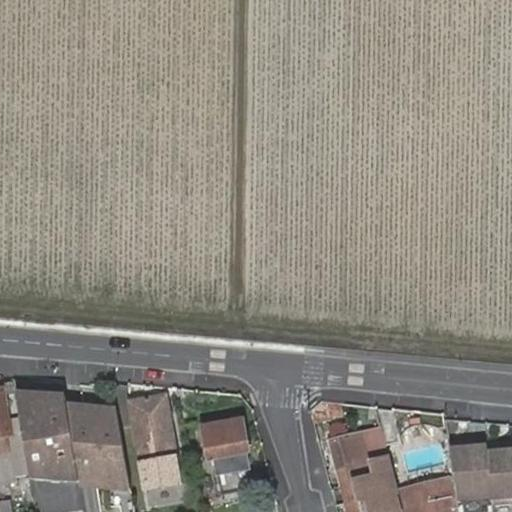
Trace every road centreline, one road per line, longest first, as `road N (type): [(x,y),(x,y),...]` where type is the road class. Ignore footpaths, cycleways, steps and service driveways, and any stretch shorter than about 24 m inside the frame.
road 1 (track): [(242,0),(242,324),(511,349)]
road 2 (tertiary): [(0,339),(272,366)]
road 3 (track): [(242,324),(0,301)]
road 4 (tertiary): [(272,366),(511,390)]
road 5 (residential): [(272,366),(310,511)]
